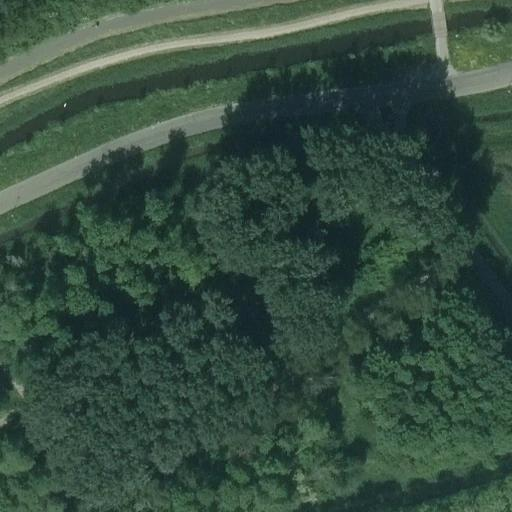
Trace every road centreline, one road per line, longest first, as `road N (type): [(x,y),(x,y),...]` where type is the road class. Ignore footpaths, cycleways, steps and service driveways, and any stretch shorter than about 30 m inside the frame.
road 1 (unknown): [(0,105),(98,63),(428,0)]
road 2 (tertiary): [(385,95),(234,114),(154,134),(0,202)]
road 3 (tertiary): [(385,95),(511,73)]
